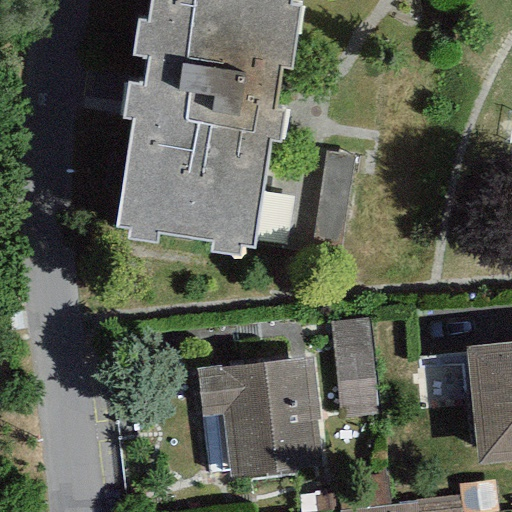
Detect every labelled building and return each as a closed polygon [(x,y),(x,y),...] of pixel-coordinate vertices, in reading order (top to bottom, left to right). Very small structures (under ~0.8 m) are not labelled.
[(294,2),(294,0),(154,0),(151,22),(143,21),(139,53),(150,54),(145,89),(131,87),(127,116),(136,118),(120,224),(132,226),(130,238),(158,242),(160,232),(216,240),(214,251),(241,255),(242,248),(258,250),(273,145),(287,147),(293,107),(281,105),(286,73),(295,75),(306,3),(294,2)] [(322,149),(312,237),(346,240),(358,146),(322,149)] [(337,318),(339,413),(376,412),(374,317),(337,318)] [(511,353),(469,358),(481,472),(511,468),(511,353)] [(230,422),(237,478),(327,468),(314,365),(196,380),(202,425),(230,422)]
